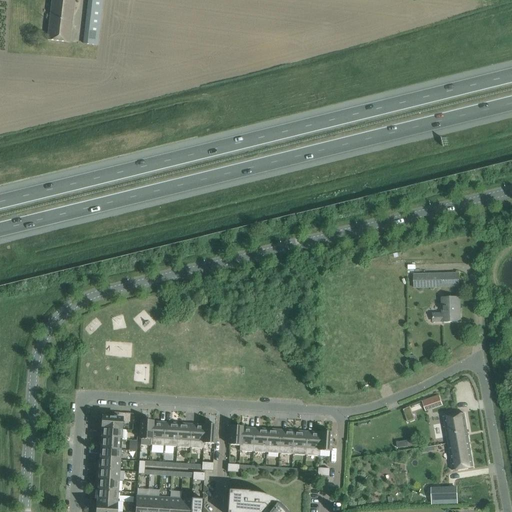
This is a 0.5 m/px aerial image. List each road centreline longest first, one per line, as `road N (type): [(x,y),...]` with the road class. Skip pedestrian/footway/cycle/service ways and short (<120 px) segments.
road 1 (tertiary): [(24,511),(34,356),(63,311),(91,295),(511,190)]
road 2 (motorway): [(511,74),(0,202)]
road 3 (motorway): [(0,228),(511,102)]
road 4 (residential): [(340,412),(385,403),(475,364),(507,511)]
road 5 (residential): [(73,511),(83,396),(225,404)]
